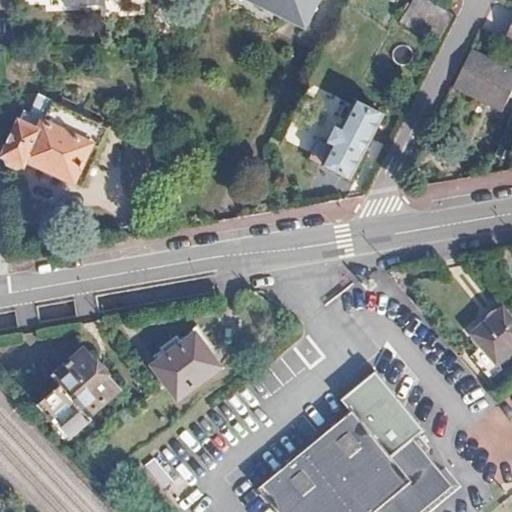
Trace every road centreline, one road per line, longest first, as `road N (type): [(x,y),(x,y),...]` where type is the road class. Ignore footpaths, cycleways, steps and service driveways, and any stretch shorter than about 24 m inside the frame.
road 1 (residential): [(382,233),(0,292)]
road 2 (residential): [(475,0),(390,172),(382,233)]
road 3 (residential): [(511,212),(382,233)]
